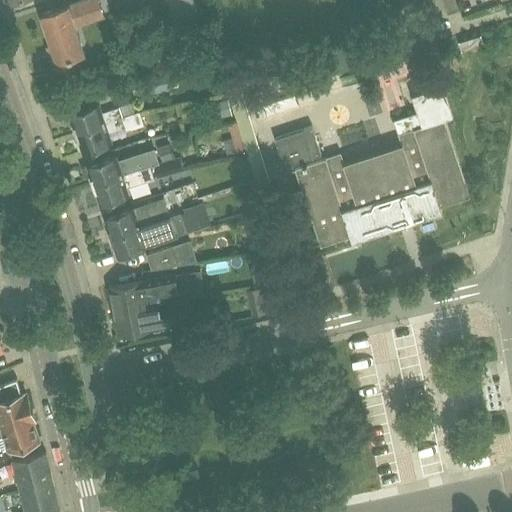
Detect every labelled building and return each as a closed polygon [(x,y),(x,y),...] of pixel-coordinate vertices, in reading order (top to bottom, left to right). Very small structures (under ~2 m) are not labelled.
[(58,60),(73,56),(84,52),(75,25),(91,19),(103,15),(100,6),(98,0),(83,0),(69,5),(68,4),(42,13),(52,43),(58,60)] [(193,0),(167,0),(175,23),(198,15),(193,0)] [(442,0),(447,14),(459,11),(455,0),(442,0)] [(458,41),(461,51),(484,44),(481,35),(458,41)] [(167,74),(131,81),(134,96),(169,89),(167,74)] [(325,157),(295,166),(322,243),(350,234),(351,239),(442,210),(440,205),(470,195),(444,119),(453,116),(443,85),(411,95),(417,112),(393,119),(401,143),(329,167),(325,157)] [(218,101),(222,117),(231,115),(227,99),(218,101)] [(123,117),(120,107),(102,113),(99,102),(70,112),(77,132),(123,117)] [(140,111),(123,117),(77,132),(83,152),(112,142),(109,133),(125,128),(126,131),(145,125),(140,111)] [(313,125),(285,134),(276,137),(285,165),(322,153),(313,125)] [(247,154),(256,180),(261,196),(273,192),(255,134),(242,138),(246,150),(247,154)] [(228,155),(236,153),(246,150),(242,138),(242,135),(232,138),(223,141),(228,155)] [(87,164),(88,166),(83,168),(86,178),(91,176),(94,184),(150,165),(153,164),(159,162),(154,149),(124,159),(125,163),(120,164),(117,155),(87,164)] [(157,179),(185,171),(185,170),(181,157),(181,155),(159,162),(153,164),(157,179)] [(150,165),(94,184),(101,204),(130,194),(127,185),(153,176),(150,165)] [(164,196),(105,216),(111,236),(157,221),(169,217),(171,216),(164,196)] [(203,200),(183,208),(191,230),(212,222),(203,200)] [(247,233),(269,226),(265,212),(242,218),(247,233)] [(169,217),(157,221),(111,236),(118,256),(147,246),(178,236),(176,231),(186,227),(182,213),(171,216),(169,217)] [(151,268),(179,264),(172,245),(147,254),(151,268)] [(282,263),(278,248),(250,254),(253,269),(282,263)] [(179,291),(175,274),(145,279),(109,286),(114,309),(149,302),(148,297),(179,291)] [(264,285),(269,309),(269,311),(291,306),(285,280),(264,285)] [(253,314),(266,312),(262,286),(249,288),(253,314)] [(149,302),(114,309),(119,333),(176,323),(174,307),(160,309),(159,301),(149,303),(149,302)] [(27,392),(22,394),(18,379),(0,384),(0,449),(6,448),(7,451),(40,440),(33,420),(35,419),(27,392)] [(53,481),(49,465),(46,452),(13,460),(20,489),(53,481)] [(53,481),(20,489),(25,511),(49,511),(60,509),(53,481)]
